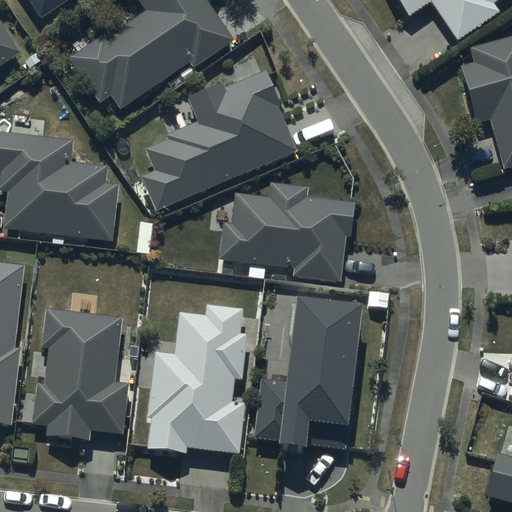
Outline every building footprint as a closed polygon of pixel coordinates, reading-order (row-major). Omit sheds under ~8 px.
[(30,0),(42,17),(67,0),(30,0)] [(104,38),(70,60),(99,105),(111,98),(119,111),(188,65),(192,71),(233,44),(204,0),(136,0),(146,14),(106,40),(104,38)] [(395,0),(409,18),(430,4),(457,43),(500,14),(493,4),(498,0),(395,0)] [(0,67),(20,54),(0,24),(0,67)] [(475,65),(460,69),(475,126),(490,122),(503,171),(511,168),(511,39),(471,50),(475,65)] [(154,173),(141,178),(156,213),(297,154),(277,108),(279,107),(265,74),(225,91),(223,84),(187,99),(197,124),(166,137),(168,142),(145,152),(154,173)] [(72,142),(0,133),(0,173),(0,177),(0,194),(7,195),(3,231),(112,244),(118,188),(105,187),(107,169),(70,165),(72,142)] [(232,224),(223,223),(219,261),(249,265),(248,277),(265,279),(266,267),(293,270),(292,279),(340,285),(345,239),(350,240),(354,204),(309,199),(310,189),(271,185),(270,199),(236,195),(232,224)] [(0,425),(10,426),(17,351),(14,351),(22,268),(0,265),(0,425)] [(360,308),(295,300),(287,385),(259,382),(253,441),(279,444),(278,449),(306,452),(306,447),(345,451),(360,308)] [(174,356),(153,354),(145,421),(150,422),(147,451),(184,456),(185,451),(237,457),(243,407),(233,406),(236,381),(242,382),(247,338),(240,337),(243,311),(205,307),(204,317),(179,314),(174,356)] [(122,320),(45,311),(40,349),(49,350),(45,386),(35,384),(30,427),(47,428),(46,438),(91,443),(92,434),(123,437),(128,386),(115,384),(122,320)] [(511,460),(497,456),(485,499),(511,506),(511,460)]
